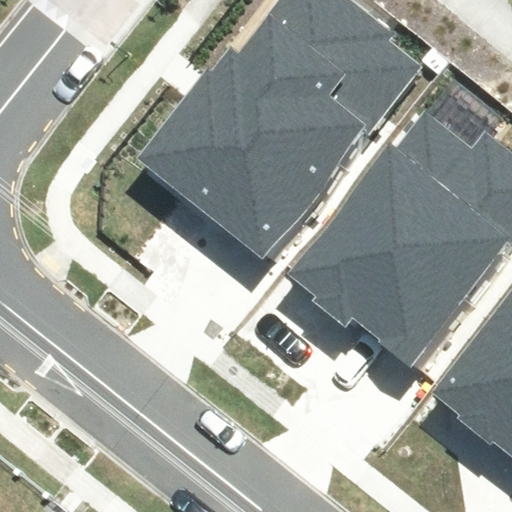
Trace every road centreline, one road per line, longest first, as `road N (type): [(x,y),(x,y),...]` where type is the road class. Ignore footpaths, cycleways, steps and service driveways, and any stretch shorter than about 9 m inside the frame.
road 1 (residential): [(268,511),(0,303)]
road 2 (residential): [(0,125),(98,0)]
